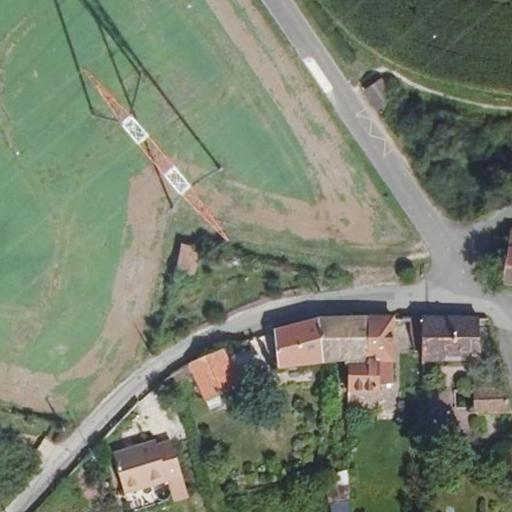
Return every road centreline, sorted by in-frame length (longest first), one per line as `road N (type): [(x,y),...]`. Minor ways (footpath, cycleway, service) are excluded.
road 1 (unclassified): [(455,277),(427,298),(266,311),(212,336),(157,368),(13,511)]
road 2 (tertiary): [(278,0),(455,277)]
